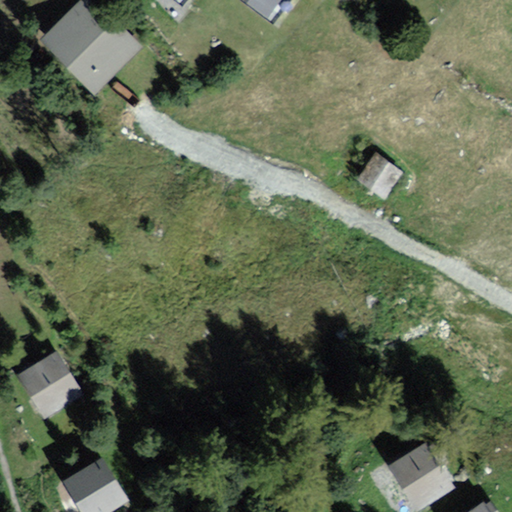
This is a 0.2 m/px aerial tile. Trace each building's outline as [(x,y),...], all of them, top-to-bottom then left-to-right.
[(146,46),(98,0),(87,0),(49,39),(102,91),(146,46)] [(300,0),(246,0),(283,25),(300,0)] [(409,173),(369,151),(353,179),(393,201),(409,173)] [(89,395),(62,350),(23,373),(51,418),(89,395)] [(461,486),(434,444),(397,468),(424,510),(461,486)] [(116,511),(136,500),(110,458),(70,481),(89,511),(116,511)] [(502,511),(495,501),(479,511),(502,511)]
